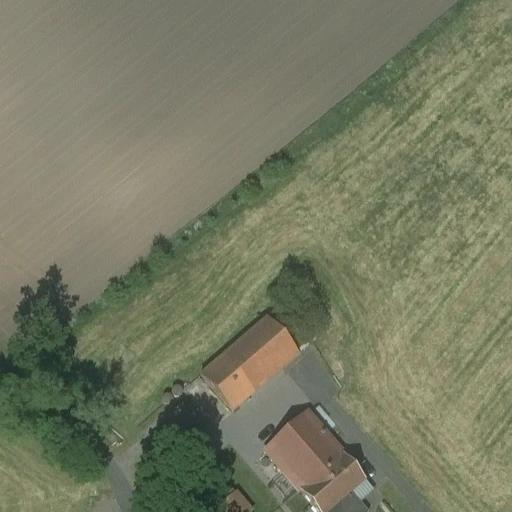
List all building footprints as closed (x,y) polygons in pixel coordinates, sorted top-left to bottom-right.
[(313,344),(282,307),(199,379),(231,415),(313,344)] [(172,392),(171,396),(174,399),(178,400),(181,397),(182,392),(179,390),(175,389),(172,392)] [(162,406),(166,408),(170,408),(172,404),(172,400),(168,397),(164,398),(161,401),(162,406)] [(266,454),(300,494),(342,458),(307,418),(266,454)] [(187,426),(158,447),(174,468),(202,446),(187,426)] [(364,484),(342,458),(300,494),(316,511),(366,511),(351,495),(364,484)]
